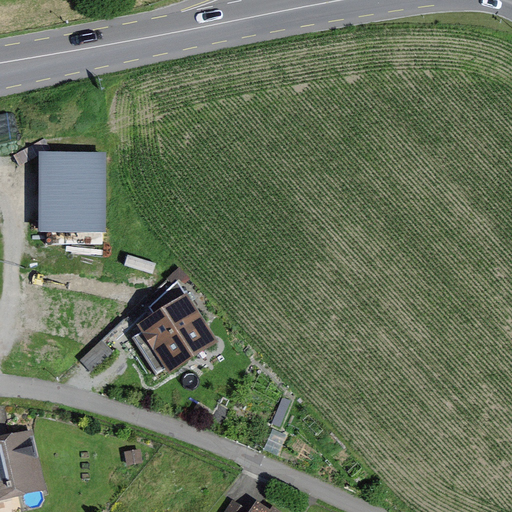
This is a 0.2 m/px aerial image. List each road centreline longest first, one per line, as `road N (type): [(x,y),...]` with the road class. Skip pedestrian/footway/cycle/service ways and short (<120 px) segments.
road 1 (secondary): [(0,67),(254,14)]
road 2 (residential): [(203,439),(60,393),(0,386)]
road 3 (secondary): [(254,14),(425,0)]
